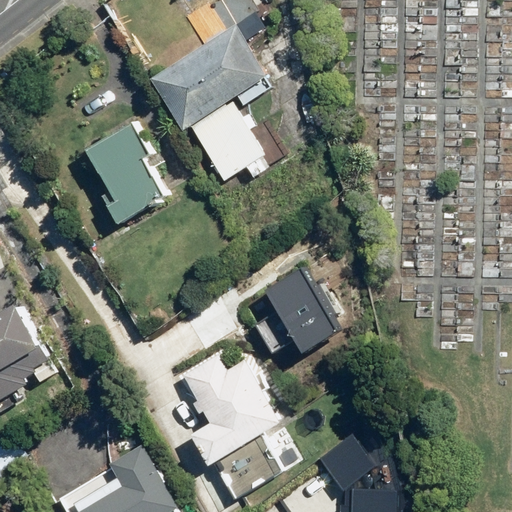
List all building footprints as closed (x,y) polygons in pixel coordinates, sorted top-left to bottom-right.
[(267,76),(234,26),(151,80),(187,136),(193,132),(226,182),(269,154),(235,103),(239,100),(245,109),(274,90),(265,77),(267,76)] [(156,150),(139,121),(91,148),(116,190),(110,194),(127,224),(175,196),(150,153),(156,150)] [(349,328),(307,268),(267,295),(284,320),(260,337),(274,357),(296,342),(307,357),(349,328)] [(0,407),(62,375),(24,301),(0,313),(0,407)] [(264,352),(224,346),(179,373),(198,403),(195,405),(203,417),(205,415),(211,424),(191,437),(212,471),(215,469),(236,503),(288,472),(266,437),(301,416),(264,352)] [(345,492),(377,470),(354,438),(322,460),(345,492)] [(175,511),(181,507),(140,448),(110,468),(118,480),(71,511),(175,511)] [(403,511),(404,496),(344,493),(343,511),(403,511)]
